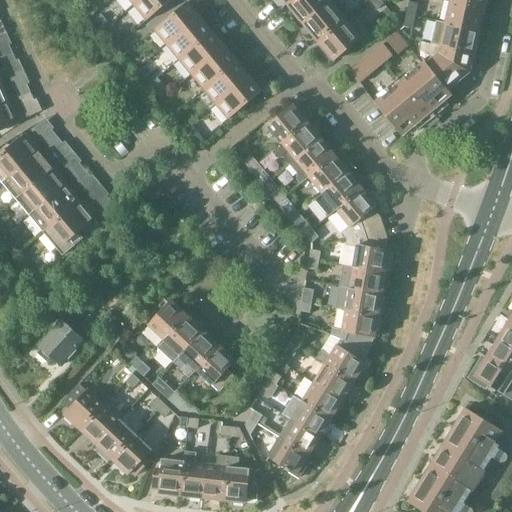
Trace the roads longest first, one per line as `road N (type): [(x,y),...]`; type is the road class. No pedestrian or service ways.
road 1 (tertiary): [(352,511),(443,333),(492,205)]
road 2 (residential): [(185,173),(158,139),(117,171),(101,171),(45,104),(0,0)]
road 3 (residential): [(506,0),(490,68),(472,103),(401,177)]
road 4 (residential): [(185,173),(302,77)]
road 5 (residential): [(280,284),(185,173)]
road 6 (residential): [(401,177),(368,159),(302,77)]
